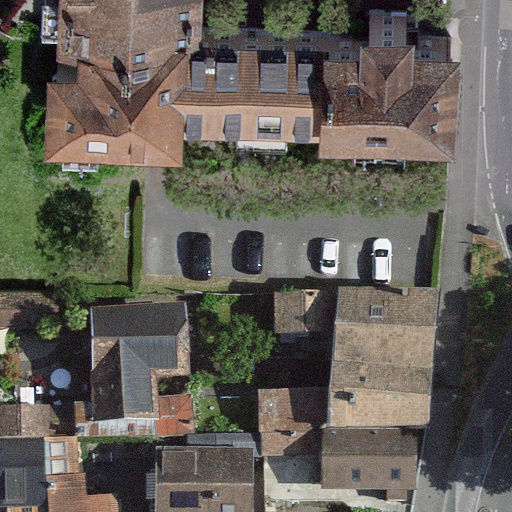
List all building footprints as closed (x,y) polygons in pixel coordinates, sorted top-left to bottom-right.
[(192,126),(192,110),(194,22),(193,0),(60,0),(60,26),(79,26),(78,48),(48,48),(47,124),(192,126)] [(359,25),(319,24),(317,112),(317,119),(455,122),(456,27),(409,26),(409,2),(359,1),(359,25)] [(192,110),(317,112),(319,24),(194,22),(192,110)] [(57,294),(0,293),(0,330),(57,331),(57,294)] [(334,344),(335,300),(274,299),(275,343),(334,344)] [(440,303),(335,300),(334,344),(330,389),(433,389),(440,303)] [(185,312),(92,313),(91,403),(42,406),(44,440),(78,440),(192,435),(191,399),(153,399),(152,379),(185,379),(185,312)] [(330,389),(259,389),(258,456),(321,456),(321,429),(328,429),(330,389)] [(430,429),(433,389),(330,389),(328,429),(413,429),(430,429)] [(0,439),(44,440),(42,406),(0,407),(0,439)] [(413,489),(413,429),(328,429),(321,429),(321,456),(321,489),(413,489)] [(0,508),(47,507),(44,440),(0,439),(0,508)] [(78,440),(44,440),(47,507),(47,511),(119,511),(119,499),(80,500),(78,440)] [(249,511),(250,451),(154,451),(153,511),(249,511)]
